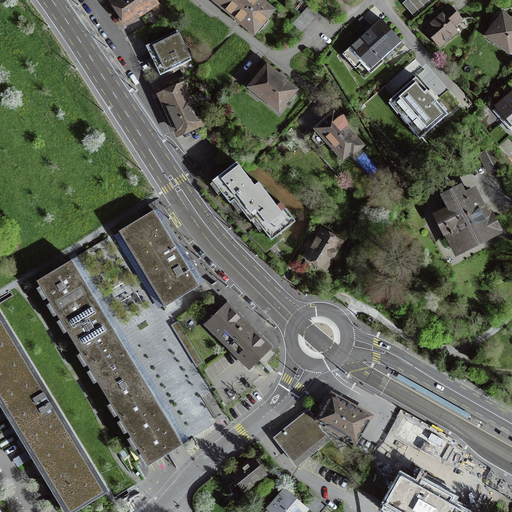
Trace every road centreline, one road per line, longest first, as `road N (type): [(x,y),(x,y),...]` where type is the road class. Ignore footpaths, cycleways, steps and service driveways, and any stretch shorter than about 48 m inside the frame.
road 1 (primary): [(52,0),(213,234),(298,322)]
road 2 (primary): [(343,342),(399,358),(511,424)]
road 3 (residential): [(252,425),(293,476),(366,511)]
